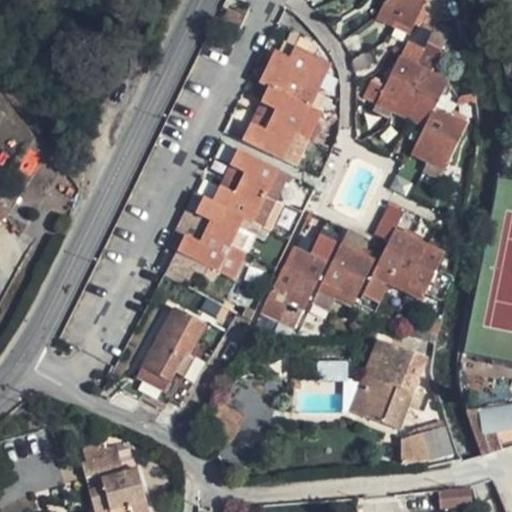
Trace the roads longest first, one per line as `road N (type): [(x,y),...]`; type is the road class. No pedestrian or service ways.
road 1 (residential): [(22,363),(171,440),(230,495),(488,469),(511,476)]
road 2 (residential): [(22,363),(71,281),(205,0)]
road 3 (unknown): [(72,389),(252,42)]
